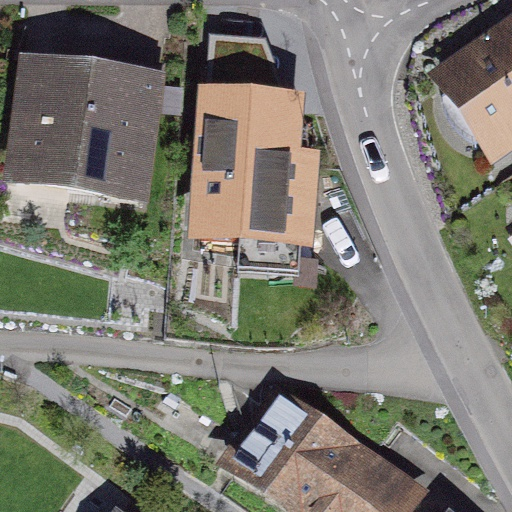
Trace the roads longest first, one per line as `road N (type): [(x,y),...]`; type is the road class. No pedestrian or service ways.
road 1 (residential): [(481,384),(0,343)]
road 2 (residential): [(481,384),(410,234),(344,29)]
